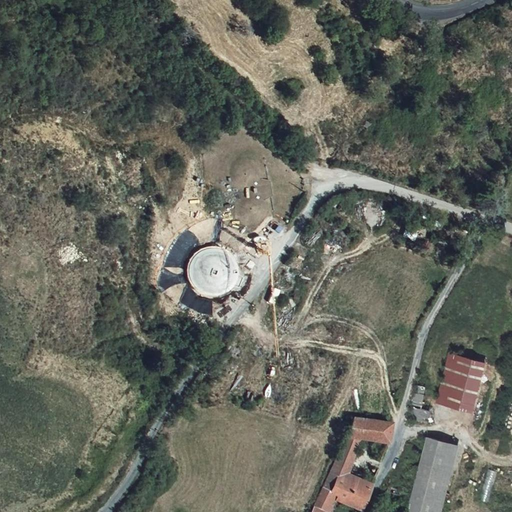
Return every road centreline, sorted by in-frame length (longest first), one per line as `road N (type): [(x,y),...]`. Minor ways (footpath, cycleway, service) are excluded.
road 1 (residential): [(481,230),(461,217),(340,186),(106,511)]
road 2 (residential): [(376,511),(402,446),(434,318),(481,230)]
